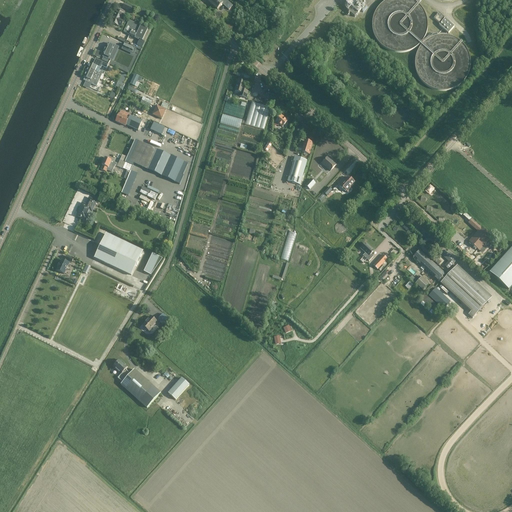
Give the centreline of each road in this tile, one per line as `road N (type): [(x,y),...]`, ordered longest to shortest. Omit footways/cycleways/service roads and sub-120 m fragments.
road 1 (track): [(233,45),(175,247),(126,343),(131,361),(184,416)]
road 2 (tertiary): [(269,75),(405,193),(511,78)]
road 3 (tertiary): [(0,242),(112,0)]
